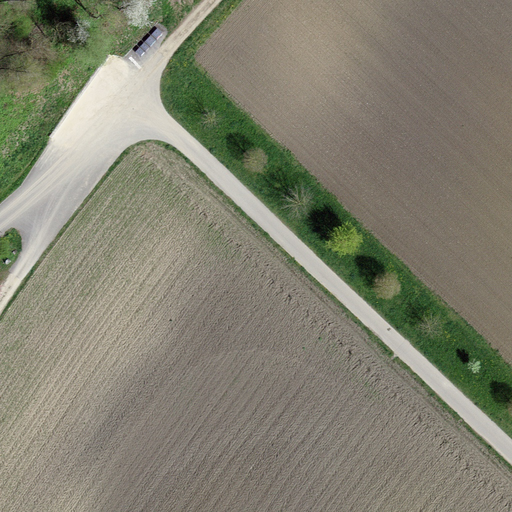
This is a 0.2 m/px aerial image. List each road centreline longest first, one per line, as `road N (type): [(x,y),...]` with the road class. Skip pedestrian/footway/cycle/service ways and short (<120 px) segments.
road 1 (track): [(511,450),(130,91),(214,0)]
road 2 (residential): [(130,91),(68,171),(0,224)]
road 3 (track): [(0,299),(68,171)]
